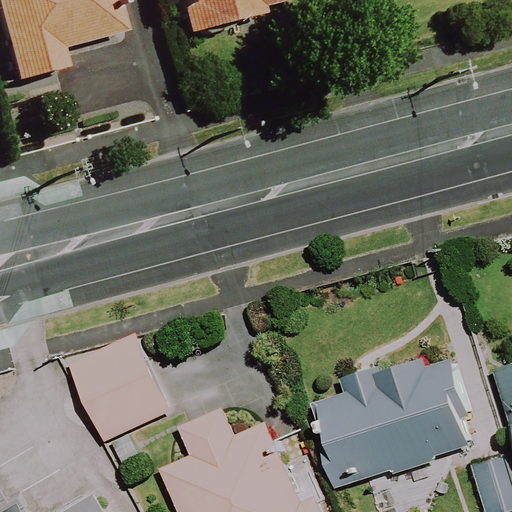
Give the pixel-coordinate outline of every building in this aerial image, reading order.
[(0,0),(0,55),(8,88),(59,76),(54,56),(116,41),(106,0),(0,0)] [(174,0),(185,41),(261,21),(259,16),(291,8),(289,0),(174,0)] [(175,416),(141,340),(74,370),(108,445),(175,416)] [(511,363),(497,369),(511,418),(511,363)] [(473,460),(447,364),(357,389),(359,397),(320,408),(343,496),(473,460)] [(239,442),(227,414),(185,433),(197,461),(164,475),(180,511),(323,511),(299,456),(285,462),(271,429),(239,442)] [(114,511),(102,490),(61,511),(114,511)]
